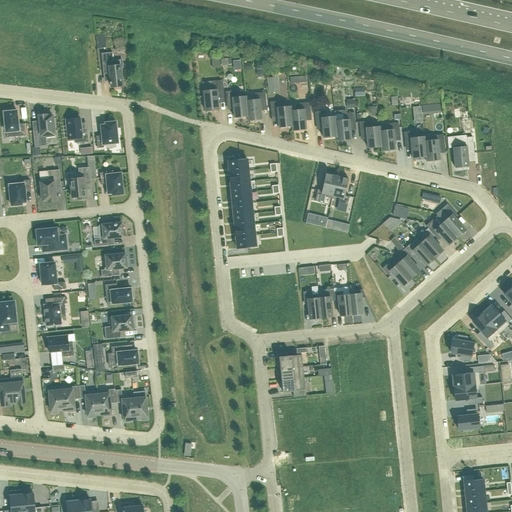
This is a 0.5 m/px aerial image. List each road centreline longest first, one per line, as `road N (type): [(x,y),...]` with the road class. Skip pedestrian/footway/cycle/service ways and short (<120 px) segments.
road 1 (residential): [(218,263),(209,131),(474,189),(503,220)]
road 2 (residential): [(41,428),(133,441),(155,434),(138,208)]
road 3 (primary): [(242,0),(511,58)]
road 4 (tertiary): [(0,448),(239,475)]
road 5 (residential): [(511,261),(429,333),(442,457)]
road 6 (residential): [(138,208),(124,106),(0,90)]
road 7 (residential): [(393,326),(412,511)]
road 8 (residential): [(169,511),(150,487),(0,470)]
road 9 (residential): [(218,263),(361,252),(371,242)]
road 10 (residential): [(393,326),(503,220)]
road 11 (residential): [(26,283),(41,428)]
road 12 (residential): [(257,341),(393,326)]
road 13 (residential): [(270,473),(257,341)]
road 14 (primary): [(511,25),(394,0)]
